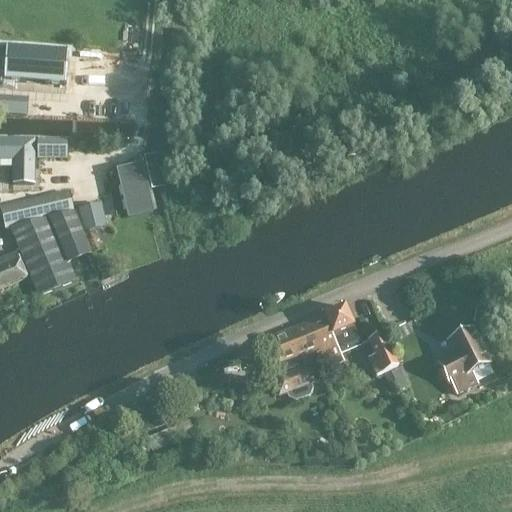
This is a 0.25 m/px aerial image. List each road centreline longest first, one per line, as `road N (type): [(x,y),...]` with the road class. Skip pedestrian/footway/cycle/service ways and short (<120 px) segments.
road 1 (unclassified): [(0,473),(256,332),(511,231)]
road 2 (track): [(123,511),(209,488),(359,484),(511,447)]
